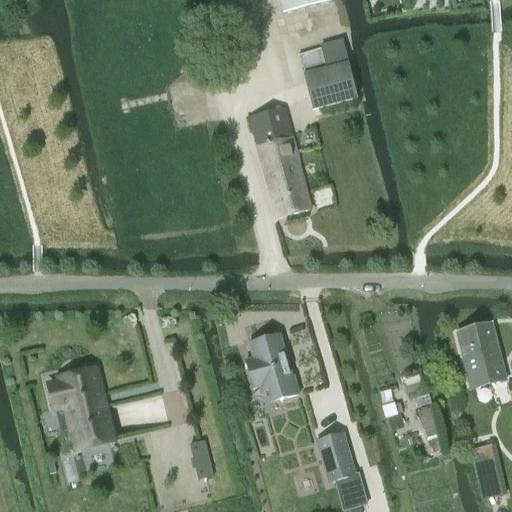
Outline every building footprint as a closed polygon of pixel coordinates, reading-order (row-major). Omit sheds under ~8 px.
[(332,5),(330,0),(278,0),(283,17),(332,5)] [(321,47),(327,71),(348,65),(342,42),(321,47)] [(298,57),(302,69),(323,63),(320,51),(298,57)] [(312,111),(325,108),(353,101),(357,100),(348,65),(327,71),(304,77),(312,111)] [(353,101),(325,108),(327,117),(355,111),(353,101)] [(249,119),(264,174),(299,165),(287,118),(284,110),(249,119)] [(276,220),(311,211),(299,165),(264,174),(276,220)] [(471,391),(506,382),(491,326),(456,335),(471,391)] [(278,403),(298,397),(293,377),(290,378),(279,337),(247,346),(251,361),(243,363),(251,393),(273,386),(278,403)] [(73,454),(116,444),(99,370),(55,380),(56,384),(49,386),(55,413),(63,412),(73,454)] [(342,436),(315,443),(327,487),(334,484),(356,478),(355,476),(344,435),(342,436)] [(198,482),(213,478),(205,443),(189,446),(198,482)] [(507,496),(495,445),(470,451),(481,502),(507,496)] [(356,478),(334,484),(341,511),(349,511),(368,507),(359,475),(355,476),(356,478)]
